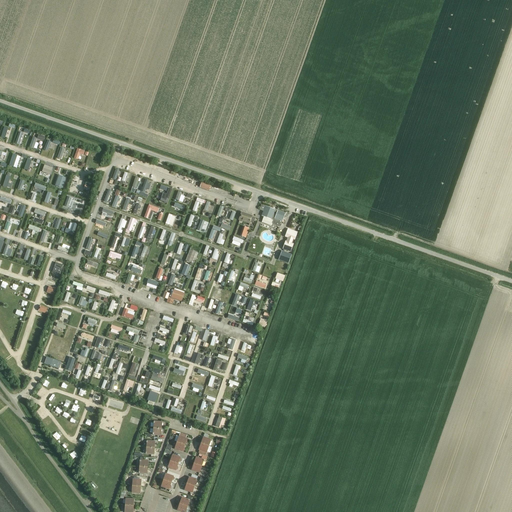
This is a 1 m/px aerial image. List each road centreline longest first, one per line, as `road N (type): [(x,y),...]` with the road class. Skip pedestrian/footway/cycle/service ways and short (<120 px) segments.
road 1 (unclassified): [(511,282),(0,101)]
road 2 (unclassified): [(90,511),(0,384)]
